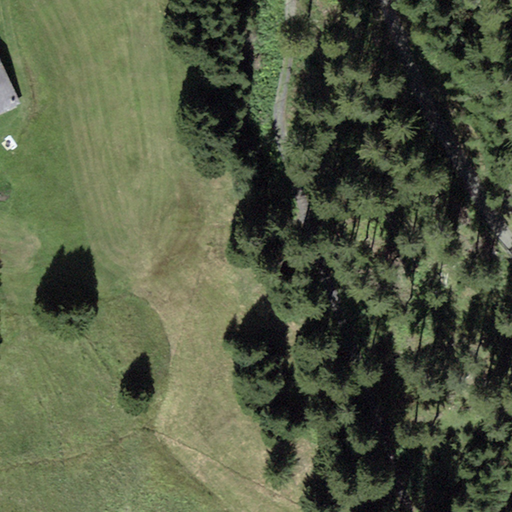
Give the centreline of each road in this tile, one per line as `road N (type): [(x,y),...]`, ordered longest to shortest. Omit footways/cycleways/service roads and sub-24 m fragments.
road 1 (track): [(402,511),(386,441),(273,121),(287,0)]
road 2 (unclassified): [(388,0),(404,51),(481,209),(511,245)]
